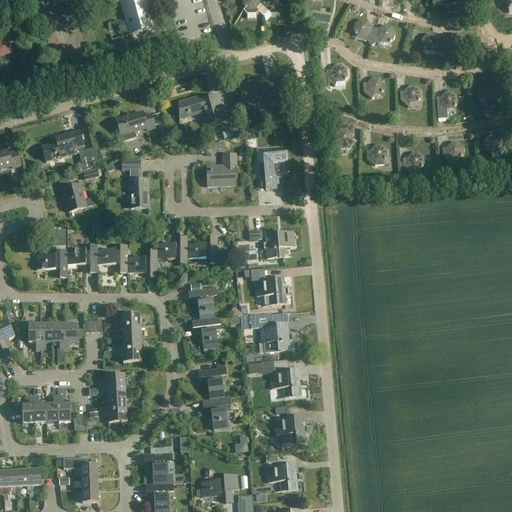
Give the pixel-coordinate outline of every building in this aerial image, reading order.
[(125,20),(149,14),(145,0),(120,0),(121,3),(125,20)] [(244,8),(245,9),(243,11),(247,15),(256,15),(258,12),(263,17),(268,12),(263,7),(262,0),(242,0),(243,6),(244,7),(244,8)] [(262,0),(263,7),(268,12),(270,14),(279,14),(283,10),(281,8),(282,7),(281,6),(283,5),(282,0),(262,0)] [(454,0),(434,0),(433,0),(433,7),(444,6),(445,13),(461,12),(461,5),(455,5),(454,0)] [(153,30),(149,14),(125,20),(130,36),(145,32),(153,30)] [(329,19),(329,17),(310,14),(309,21),(328,24),(328,23),(329,21),(329,19)] [(373,37),(375,29),(370,28),(367,23),(361,21),(355,25),(354,31),(355,33),(354,34),(355,35),(356,35),(357,37),(363,38),(364,43),(367,42),(371,47),(376,44),(377,44),(373,37)] [(379,30),(375,29),(373,37),(377,44),(376,44),(378,46),(381,42),(387,44),(389,42),(390,43),(391,42),(391,41),(393,40),(394,34),(391,28),(384,27),(379,30)] [(0,56),(11,54),(9,45),(18,43),(16,33),(0,37),(0,56)] [(446,40),(442,40),(442,48),(447,53),(447,54),(449,56),(451,51),(457,51),(459,49),(460,50),(461,48),(460,48),(462,46),(462,40),(457,35),(450,35),(446,40)] [(422,41),(422,47),(423,49),(424,51),(425,50),(427,52),(433,51),(435,56),(437,54),(442,59),(447,54),(447,53),(442,48),(442,40),(437,40),(433,36),(426,36),(422,41)] [(345,81),(346,79),(347,77),(346,71),(341,66),(335,67),(331,72),(326,72),(327,81),(335,87),(336,82),(343,82),(344,80),(345,81)] [(279,104),(276,94),(279,93),(274,76),(239,86),(243,103),(262,98),(265,108),(279,104)] [(381,94),(383,92),(382,92),(384,90),(383,83),(378,79),(372,80),(367,84),(363,85),(364,93),(371,100),(373,95),(379,95),(381,93),(381,94)] [(418,102),(420,100),(419,100),(420,98),(420,92),(415,87),(408,88),(404,93),(400,93),(400,102),(408,108),(410,103),(416,103),(417,101),(418,102)] [(484,101),(486,103),(486,107),(494,107),(501,99),(500,90),(496,91),(491,87),(484,87),(480,92),(481,99),(482,100),(482,101),(483,102),(484,101)] [(441,99),(436,99),(437,107),(438,123),(445,123),(444,119),(447,119),(447,109),(452,109),(454,107),(455,108),(456,106),(455,106),(457,104),(456,98),(451,93),(445,94),(441,99)] [(225,121),(218,96),(206,99),(203,96),(179,103),(179,116),(202,110),(204,112),(208,126),(225,121)] [(142,113),(116,121),(118,127),(117,127),(122,143),(136,139),(134,133),(146,129),(147,131),(155,129),(151,115),(143,117),(142,113)] [(221,128),(224,139),(238,135),(235,125),(221,128)] [(161,140),(167,139),(164,127),(158,129),(161,140)] [(332,145),(340,151),(341,150),(349,149),(355,142),(352,141),(351,135),(346,130),(340,131),(336,136),(331,136),(332,145)] [(46,164),(54,162),(52,157),(58,155),(60,160),(75,156),(77,155),(78,155),(83,172),(99,167),(94,149),(84,152),(83,148),(84,148),(79,131),(55,138),(56,143),(41,148),(46,164)] [(210,131),(202,133),(203,140),(211,138),(210,131)] [(284,132),(274,133),(275,144),(286,143),(284,132)] [(501,141),(496,136),(489,137),(485,142),(485,149),(487,150),(487,151),(488,152),(489,151),(491,153),(497,152),(499,157),(506,149),(505,140),(501,141)] [(447,149),(442,149),(443,158),(451,165),(461,164),(461,158),(462,157),(462,156),(463,154),(462,148),(457,143),(451,144),(447,149)] [(385,161),(386,160),(385,159),(387,157),(386,151),(381,147),(375,147),(371,152),(366,152),(367,161),(375,168),(375,166),(384,165),(382,162),(384,161),(385,161)] [(273,164),(287,163),(286,153),(283,153),(282,148),(268,149),(269,154),(262,154),(263,164),(257,165),(259,179),(264,179),(265,190),(282,189),(281,177),(274,178),(273,164)] [(7,152),(0,153),(0,170),(11,167),(11,169),(20,167),(16,153),(8,155),(7,152)] [(403,168),(411,175),(420,175),(419,170),(421,168),(421,169),(423,167),(422,167),(424,165),(423,158),(418,154),(412,155),(407,159),(403,160),(403,168)] [(236,167),(235,156),(223,157),(223,166),(207,167),(207,188),(237,187),(236,167)] [(121,163),(122,171),(129,171),(138,171),(140,171),(140,163),(121,163)] [(104,168),(107,174),(115,170),(112,165),(104,168)] [(83,174),(84,182),(99,178),(97,171),(83,174)] [(129,171),(129,181),(130,194),(131,194),(131,209),(148,209),(148,184),(138,184),(138,180),(138,171),(129,171)] [(67,214),(86,209),(86,208),(91,207),(90,201),(85,202),(81,185),(61,190),(67,214)] [(56,248),(56,256),(37,256),(37,271),(60,271),(60,279),(67,279),(67,266),(67,251),(65,251),(65,248),(65,231),(53,231),(53,248),(56,248)] [(263,244),(264,252),(266,251),(267,260),(284,259),(283,249),(295,248),(294,236),(293,232),(279,233),(279,231),(264,233),(265,240),(265,243),(263,244)] [(157,251),(157,260),(158,260),(158,261),(180,261),(180,265),(188,265),(188,260),(187,245),(187,237),(180,237),(180,245),(157,245),(157,251)] [(187,245),(188,260),(210,260),(210,265),(218,265),(217,237),(210,237),(210,245),(187,245)] [(67,251),(67,266),(90,266),(90,275),(98,275),(98,266),(98,251),(98,247),(97,247),(97,244),(92,244),(92,247),(90,247),(90,251),(67,251)] [(98,251),(98,266),(120,266),(120,275),(127,275),(127,259),(127,246),(120,246),(120,251),(98,251)] [(127,259),(127,275),(150,275),(150,279),(158,279),(158,261),(158,260),(157,260),(157,251),(150,251),(150,257),(145,257),(145,259),(127,259)] [(184,274),(178,284),(179,286),(186,282),(186,276),(184,274)] [(286,296),(293,296),(292,288),(286,288),(285,278),(271,279),(271,282),(256,283),(257,298),(268,297),(269,307),(287,305),(286,296)] [(197,299),(200,322),(215,319),(212,297),(217,297),(216,289),(201,291),(191,292),(188,293),(189,301),(197,299)] [(112,323),(112,328),(114,328),(140,327),(140,315),(121,316),(121,323),(112,323)] [(272,316),(250,317),(251,330),(258,330),(260,345),(264,345),(264,354),(291,352),(290,343),(292,343),(291,334),(290,335),(286,335),(285,332),(289,331),(288,323),(288,315),(272,316)] [(219,350),(216,332),(223,331),(222,324),(221,324),(220,319),(215,319),(200,322),(192,323),(193,331),(201,330),(204,352),(219,350)] [(0,334),(8,351),(12,349),(9,342),(15,338),(7,321),(0,324),(0,334)] [(29,345),(35,345),(35,353),(41,353),(41,325),(28,325),(29,345)] [(41,325),(41,353),(41,360),(44,360),(46,358),(47,357),(47,351),(45,351),(46,345),(52,345),(52,325),(41,325)] [(54,348),(60,348),(60,350),(57,350),(57,366),(59,366),(63,366),(65,366),(64,353),(65,353),(65,338),(65,325),(52,325),(52,345),(53,346),(54,348)] [(77,325),(65,325),(65,338),(65,353),(69,353),(69,345),(70,345),(77,344),(77,325)] [(114,328),(112,328),(112,334),(114,334),(121,333),(121,340),(122,340),(141,339),(140,327),(114,328)] [(8,352),(8,351),(0,334),(0,346),(4,354),(8,352)] [(113,347),(113,348),(113,352),(141,351),(141,339),(122,340),(121,340),(122,341),(120,342),(120,346),(123,347),(114,347),(113,347)] [(12,349),(8,351),(8,352),(11,358),(17,355),(13,349),(12,349)] [(141,351),(113,352),(113,353),(113,358),(115,357),(122,357),(123,364),(142,363),(141,355),(141,351)] [(8,352),(4,354),(2,355),(4,359),(7,360),(11,358),(8,352)] [(241,359),(231,360),(232,367),(242,366),(241,359)] [(207,379),(210,401),(224,399),(224,396),(221,377),(227,376),(226,369),(225,369),(224,363),(215,364),(216,371),(199,373),(200,381),(207,379)] [(248,366),(248,376),(262,375),(262,365),(248,366)] [(284,399),(301,398),(301,389),(303,389),(302,381),(302,380),(300,381),(296,381),(296,378),(300,377),(299,370),(285,371),(285,374),(271,375),(272,390),(284,389),(284,399)] [(98,384),(98,389),(126,388),(125,375),(106,376),(106,383),(98,384)] [(107,393),(107,401),(127,399),(126,388),(98,389),(99,394),(107,393)] [(97,389),(89,390),(89,398),(97,397),(97,395),(97,390),(97,389)] [(63,390),(57,391),(58,396),(58,397),(59,409),(59,424),(71,424),(70,414),(70,404),(63,405),(63,398),(65,398),(65,390),(63,390)] [(35,408),(35,425),(47,424),(47,408),(47,405),(46,402),(40,403),(39,403),(39,397),(39,396),(35,397),(35,408)] [(52,405),(47,405),(47,408),(47,424),(59,424),(59,409),(58,397),(58,396),(52,396),(52,405)] [(22,425),(23,425),(35,425),(35,408),(35,397),(33,397),(29,397),(29,406),(22,406),(22,425)] [(100,408),(100,413),(128,411),(127,399),(107,401),(108,408),(100,408)] [(229,430),(227,413),(231,413),(230,407),(229,399),(228,399),(224,399),(210,401),(202,403),(203,410),(211,409),(214,432),(229,430)] [(128,411),(100,413),(100,418),(108,417),(109,425),(128,423),(128,411)] [(276,437),(280,436),(281,446),(289,445),(305,444),(305,435),(307,435),(306,427),(305,427),(300,427),(300,424),(304,423),(303,416),(290,417),(290,420),(275,421),(276,437)] [(247,446),(240,447),(234,448),(235,456),(248,455),(247,446)] [(152,464),(152,486),(168,485),(167,463),(172,463),(172,455),(169,455),(169,449),(159,449),(160,455),(150,456),(143,456),(144,464),(152,464)] [(63,471),(64,471),(73,470),(80,470),(80,477),(81,479),(82,479),(98,478),(97,465),(96,465),(91,465),(88,466),(87,466),(87,460),(81,460),(64,461),(63,461),(63,471)] [(281,493),(298,492),(297,483),(299,482),(298,474),(293,475),(292,471),(296,471),(295,464),(282,465),(282,468),(267,469),(269,485),(280,483),(281,493)] [(27,495),(29,495),(33,495),(32,488),(42,488),(42,487),(41,471),(28,472),(29,488),(27,488),(27,495)] [(2,497),(3,496),(8,496),(7,489),(14,489),(16,489),(16,488),(15,472),(3,473),(3,490),(2,490),(1,490),(2,497)] [(16,489),(14,489),(15,496),(17,496),(20,496),(19,489),(27,488),(29,488),(28,472),(15,472),(16,488),(16,489)] [(196,498),(202,497),(202,499),(221,498),(221,496),(225,496),(225,505),(233,504),(232,492),(237,492),(237,480),(236,476),(219,477),(219,483),(201,484),(201,491),(196,492),(196,498)] [(73,477),(74,483),(81,483),(81,490),(81,492),(82,491),(98,491),(98,478),(82,479),(81,479),(80,477),(74,477),(73,477)] [(153,493),(153,498),(153,511),(169,511),(168,497),(167,493),(168,493),(173,492),(173,485),(168,485),(152,486),(145,486),(145,494),(153,493)] [(74,496),(75,496),(81,495),(82,504),(83,504),(99,503),(98,491),(82,491),(81,492),(81,490),(74,490),(74,496)]
